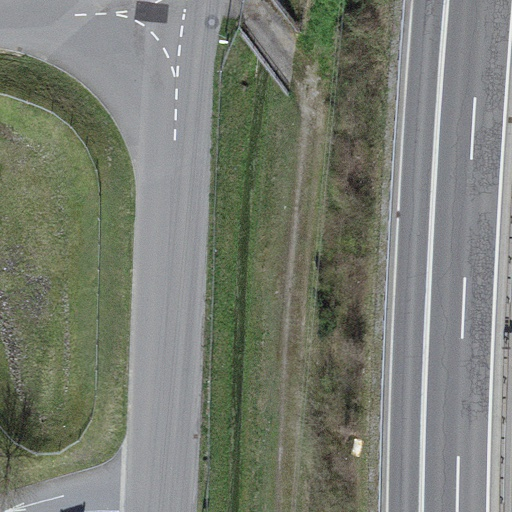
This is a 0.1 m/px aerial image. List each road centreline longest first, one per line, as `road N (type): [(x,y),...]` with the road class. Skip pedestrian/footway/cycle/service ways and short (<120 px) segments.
road 1 (unclassified): [(161,511),(176,123),(189,0)]
road 2 (motorway): [(482,0),(458,511)]
